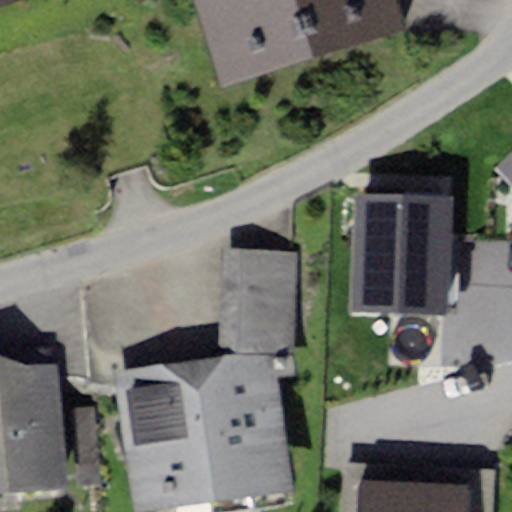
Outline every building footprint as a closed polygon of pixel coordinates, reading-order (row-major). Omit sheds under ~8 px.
[(67,0),(0,0),(0,27),(69,5),(67,0)] [(435,0),(209,0),(242,98),(449,37),(435,0)] [(511,152),(495,168),(511,185),(511,152)] [(451,197),(356,194),(352,310),(447,313),(451,197)] [(144,381),(166,511),(266,511),(322,503),(303,371),(309,262),(251,259),(252,368),(144,381)] [(30,365),(0,366),(0,508),(92,503),(78,380),(30,365)] [(467,511),(468,491),(358,488),(357,511),(467,511)]
